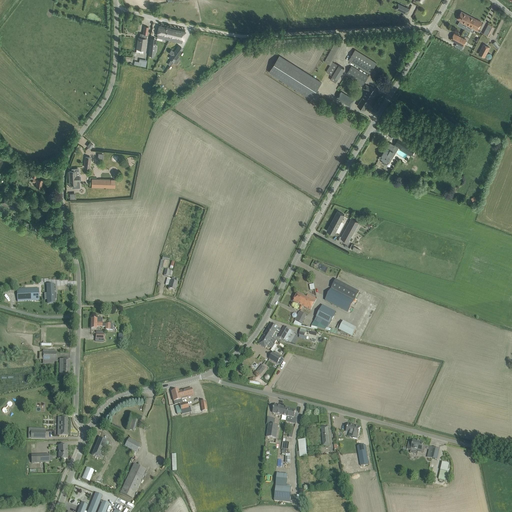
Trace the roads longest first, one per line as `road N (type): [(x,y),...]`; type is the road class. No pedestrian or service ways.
road 1 (tertiary): [(208,373),(260,326),(448,0)]
road 2 (track): [(432,28),(241,35),(116,7)]
road 3 (unclassified): [(511,453),(208,373)]
road 4 (unclassified): [(67,236),(63,163),(112,84),(116,0)]
road 5 (track): [(77,312),(166,297),(244,346)]
road 6 (tertiary): [(88,432),(110,400),(208,373)]
road 7 (unclassified): [(88,432),(75,415),(77,312)]
